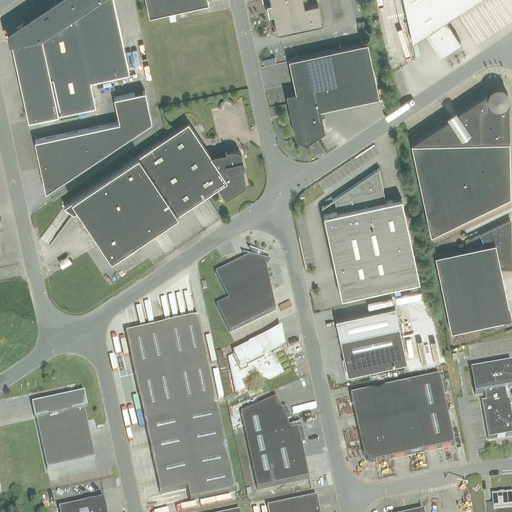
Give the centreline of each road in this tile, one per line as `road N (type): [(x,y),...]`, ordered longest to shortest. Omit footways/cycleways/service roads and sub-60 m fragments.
road 1 (unclassified): [(348,497),(279,193)]
road 2 (unclassified): [(279,193),(511,42)]
road 3 (unclassified): [(51,349),(0,118)]
road 4 (unclassified): [(93,323),(279,193)]
road 5 (unclassified): [(279,193),(236,0)]
road 6 (unclassified): [(93,323),(136,511)]
road 7 (unclassified): [(348,497),(511,466)]
road 8 (unknown): [(246,43),(342,22),(346,0)]
